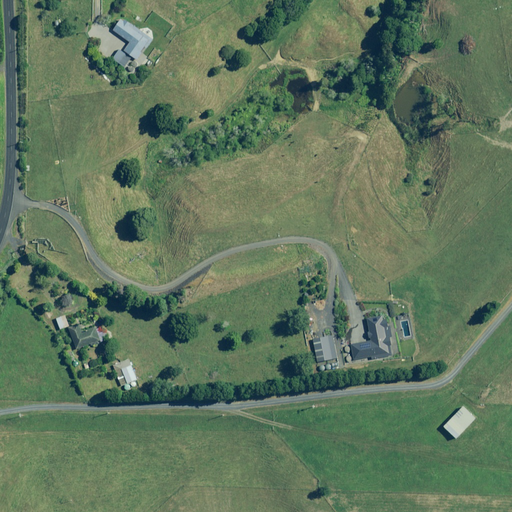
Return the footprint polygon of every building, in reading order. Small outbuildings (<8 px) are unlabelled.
[(134,26),(123,18),(114,30),(131,42),(125,51),(138,60),(153,39),(134,26)] [(132,59),(120,50),(114,59),(126,67),(132,59)] [(35,288),(19,277),(13,285),(29,296),(35,288)] [(70,326),(67,316),(58,319),(61,329),(70,326)] [(353,355),(354,361),(372,357),(373,360),(393,356),(391,345),(393,345),(392,337),(394,336),(390,318),(384,320),(384,316),(368,319),(372,341),(351,345),(353,353),(353,355)] [(102,327),(97,329),(96,328),(84,332),(81,324),(70,328),(78,349),(99,341),(100,344),(107,341),(105,337),(109,335),(107,329),(103,331),(102,327)] [(329,347),(325,332),(313,335),(316,350),(329,347)] [(353,353),(351,345),(344,346),(346,354),(353,353)] [(114,365),(122,386),(139,379),(132,359),(114,365)] [(477,418),(465,407),(445,427),(457,438),(477,418)]
